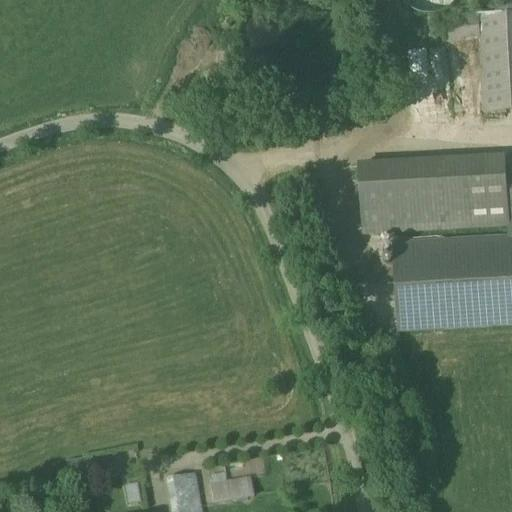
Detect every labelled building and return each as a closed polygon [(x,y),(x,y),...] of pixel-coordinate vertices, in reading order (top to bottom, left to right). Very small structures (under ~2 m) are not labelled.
[(511,114),(511,0),(470,0),(471,6),(476,6),(477,16),(411,23),(420,120),(455,117),(447,45),(478,42),(482,116),(511,114)] [(511,157),(506,158),(506,157),(358,166),(362,238),(507,229),(508,238),(393,245),(398,334),(511,327),(511,157)] [(97,453),(98,476),(131,474),(130,451),(97,453)] [(70,482),(96,477),(92,459),(67,463),(70,482)] [(164,481),(170,511),(202,511),(195,475),(164,481)] [(213,505),(228,503),(229,511),(230,511),(244,510),(242,500),(253,498),(250,480),(225,484),(224,475),(210,477),(212,486),(210,486),(213,505)]
